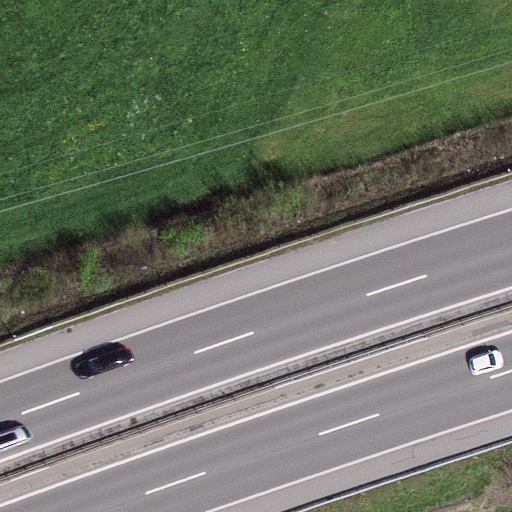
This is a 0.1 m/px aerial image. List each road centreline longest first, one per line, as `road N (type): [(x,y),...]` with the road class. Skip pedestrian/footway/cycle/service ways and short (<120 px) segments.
road 1 (motorway): [(511,246),(0,419)]
road 2 (motorway): [(104,511),(511,373)]
